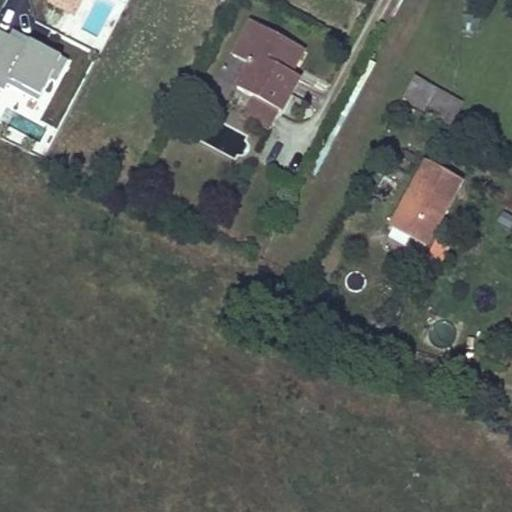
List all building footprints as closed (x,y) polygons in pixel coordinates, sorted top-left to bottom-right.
[(137,19),(127,14),(120,28),(130,34),(137,19)] [(281,68),(292,45),(251,22),(233,55),(249,65),(237,89),(252,98),(279,112),(297,77),(290,73),(281,68)] [(0,51),(0,85),(40,105),(63,59),(9,33),(0,51)] [(302,49),(292,45),(281,68),(290,73),(302,49)] [(416,82),(406,101),(447,124),(457,104),(416,82)] [(279,112),(252,98),(243,115),(270,129),(279,112)] [(388,226),(424,246),(462,177),(427,157),(388,226)] [(224,210),(218,222),(226,227),(233,215),(224,210)] [(501,371),(507,357),(495,353),(481,349),(476,363),(501,371)]
